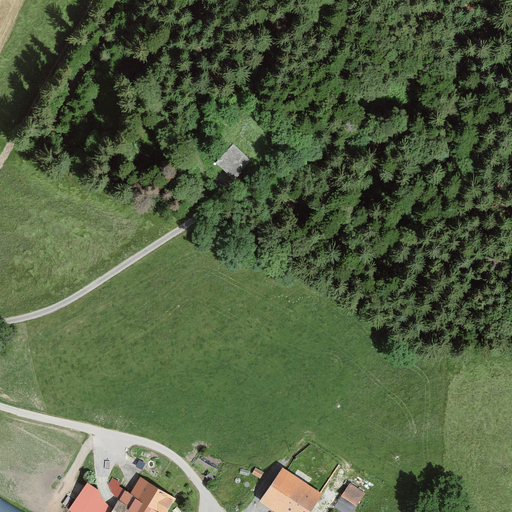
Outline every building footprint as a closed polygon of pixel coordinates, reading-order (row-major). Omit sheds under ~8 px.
[(250,160),(233,143),(216,161),(233,177),(236,174),(237,175),(242,171),(240,170),(250,160)] [(267,472),(257,467),(253,476),(263,480),(267,472)] [(312,511),(324,495),(282,468),(260,503),(274,511),(312,511)] [(167,511),(177,497),(141,475),(130,493),(123,488),(113,505),(109,502),(105,498),(101,494),(100,491),(99,487),(87,479),(69,510),(72,511),(167,511)] [(353,511),(367,493),(341,475),(332,489),(343,496),(336,507),(343,511),(353,511)] [(33,511),(0,496),(0,511),(33,511)]
